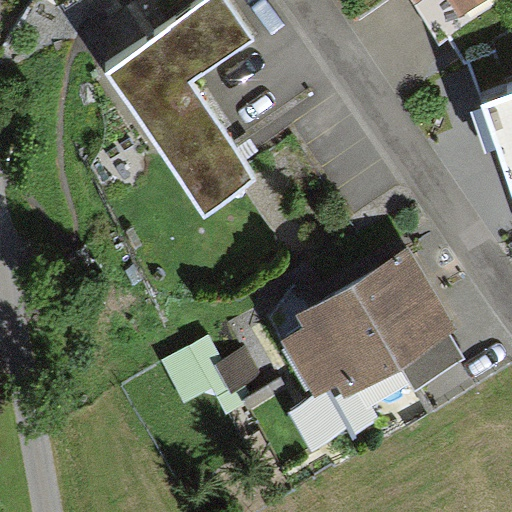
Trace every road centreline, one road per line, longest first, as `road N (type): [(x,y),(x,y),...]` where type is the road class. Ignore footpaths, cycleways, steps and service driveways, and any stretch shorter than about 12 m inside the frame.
road 1 (residential): [(511,290),(308,0)]
road 2 (residential): [(0,218),(49,511)]
